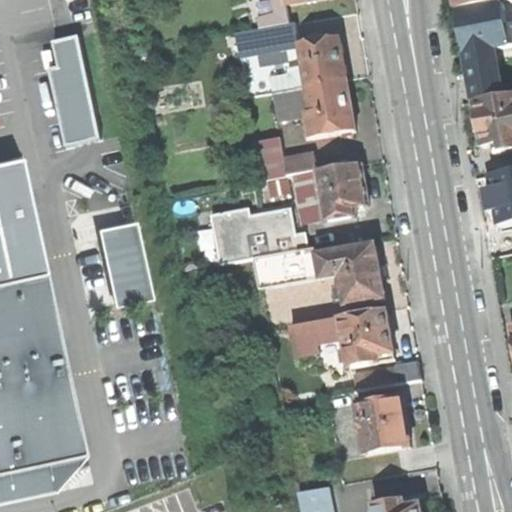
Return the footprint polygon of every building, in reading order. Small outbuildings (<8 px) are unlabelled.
[(286,0),(288,9),(336,1),(336,0),(286,0)] [(511,4),(511,0),(476,0),(466,2),(470,23),(474,44),(511,36),(511,4)] [(266,34),(269,51),(297,46),(294,29),(266,34)] [(104,139),(82,35),(37,45),(59,148),(104,139)] [(311,92),(350,85),(346,63),(343,44),(324,47),(323,43),(314,44),(314,48),(303,50),(311,92)] [(511,84),(509,71),(480,76),(483,92),(511,86),(511,84)] [(315,116),(311,117),(316,150),(360,142),(355,116),(350,85),(311,92),(315,116)] [(511,86),(483,92),(487,113),(491,138),(503,136),(504,143),(511,141),(511,86)] [(292,182),(320,177),(318,160),(289,165),(292,182)] [(320,177),(329,228),(360,222),(358,213),(372,210),(368,189),(365,169),(320,177)] [(139,222),(103,229),(119,306),(155,298),(139,222)] [(0,278),(10,276),(0,228),(0,278)] [(349,303),(350,311),(388,304),(384,278),(379,252),(341,258),(345,280),(347,292),(349,303)] [(320,253),(258,263),(263,294),(327,283),(323,261),(321,262),(320,253)] [(323,261),(327,283),(345,280),(341,258),(323,261)] [(0,471),(89,452),(47,267),(10,276),(0,278),(0,471)] [(339,305),(349,303),(347,292),(337,294),(339,305)] [(356,371),(399,364),(395,341),(390,314),(344,322),(348,344),(350,354),(352,367),(353,372),(356,371)] [(320,349),(348,344),(344,322),(294,331),(299,361),(321,357),(320,349)] [(344,356),(350,354),(348,344),(320,349),(321,357),(324,374),(347,370),(346,368),(344,356)] [(356,371),(353,372),(352,367),(346,368),(347,370),(348,377),(357,375),(356,371)] [(401,373),(404,388),(426,384),(423,369),(401,373)] [(404,388),(401,373),(361,380),(364,395),(404,388)] [(360,411),(368,460),(415,452),(411,427),(407,403),(360,411)] [(89,452),(0,471),(0,502),(96,482),(89,452)] [(305,511),(335,511),(331,492),(303,498),(305,511)]
